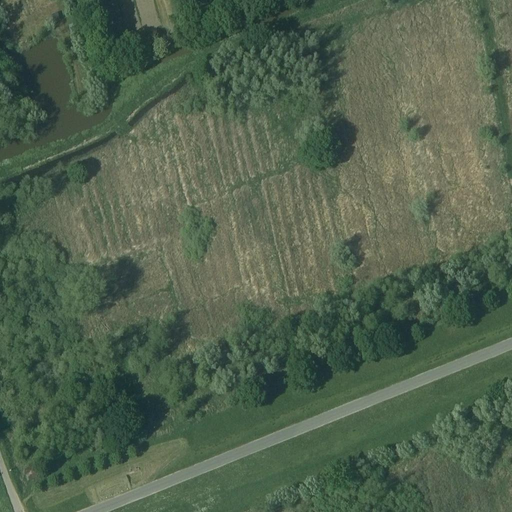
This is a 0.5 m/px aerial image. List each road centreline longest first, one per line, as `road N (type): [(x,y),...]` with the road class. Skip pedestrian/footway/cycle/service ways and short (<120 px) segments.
road 1 (tertiary): [(94,511),(511,345)]
road 2 (track): [(204,55),(129,90),(116,123),(0,172)]
